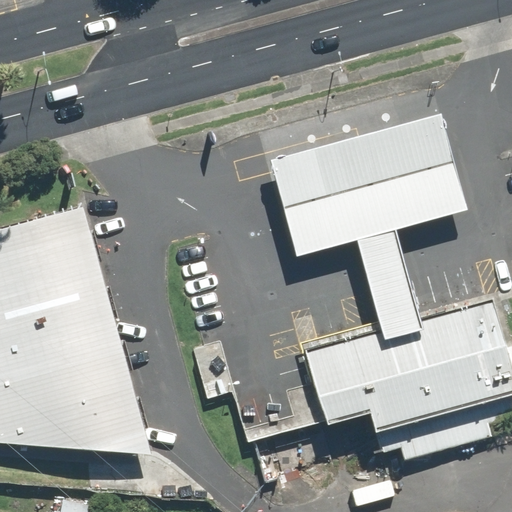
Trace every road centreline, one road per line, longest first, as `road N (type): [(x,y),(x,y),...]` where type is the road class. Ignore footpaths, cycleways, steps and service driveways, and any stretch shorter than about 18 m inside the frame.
road 1 (primary): [(437,0),(104,93)]
road 2 (primary): [(0,42),(136,5)]
